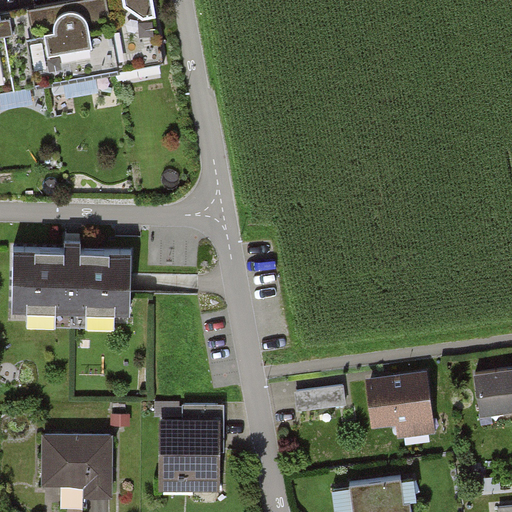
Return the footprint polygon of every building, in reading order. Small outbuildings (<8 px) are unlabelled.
[(62,0),(0,11),(0,93),(161,65),(151,0),(62,0)] [(121,248),(2,244),(0,286),(0,304),(119,309),(121,248)] [(33,321),(33,334),(61,334),(61,322),(33,321)] [(511,361),(475,366),(482,410),(511,404),(511,361)] [(424,371),(360,377),(365,424),(394,422),(395,434),(430,431),(424,371)] [(351,405),(349,379),(299,383),(301,408),(351,405)] [(217,414),(155,415),(155,488),(217,488),(217,414)] [(109,433),(37,432),(37,481),(52,481),(81,481),(81,494),(100,494),(108,494),(109,433)] [(414,478),(333,489),(335,511),(412,511),(411,502),(417,501),(414,478)]
